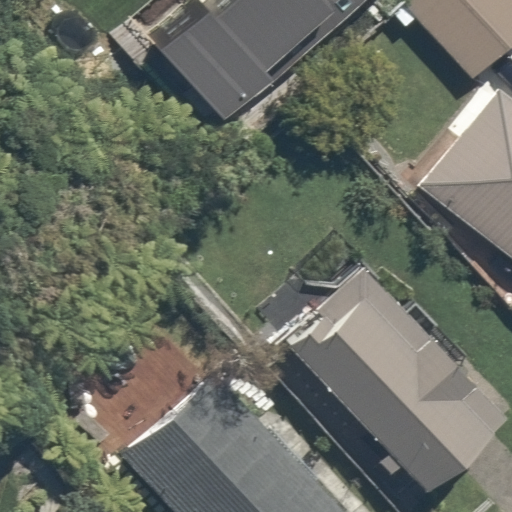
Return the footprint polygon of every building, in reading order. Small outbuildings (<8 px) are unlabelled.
[(181,0),(135,43),(206,121),(338,0),(181,0)] [(511,0),(400,0),(391,9),(448,75),(511,20),(511,0)] [(511,111),(474,83),(407,172),(511,250),(511,111)] [(355,254),(269,349),(417,484),(503,390),(355,254)] [(362,511),(181,362),(107,452),(179,511),(362,511)]
